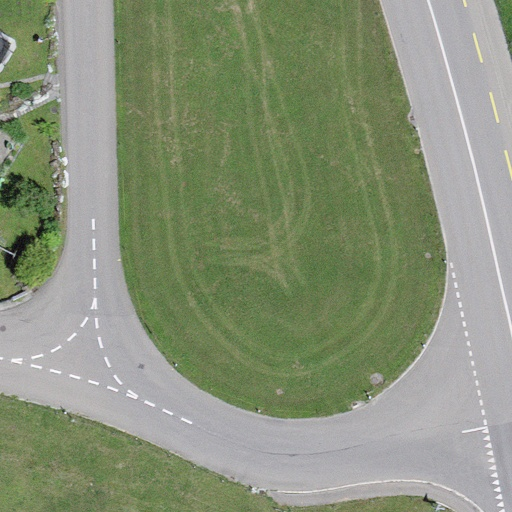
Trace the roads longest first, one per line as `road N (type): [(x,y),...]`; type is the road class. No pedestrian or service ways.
road 1 (tertiary): [(511,424),(323,456),(274,454),(79,380)]
road 2 (tertiary): [(79,380),(94,297),(87,0)]
road 3 (primary): [(430,0),(462,94),(511,334)]
